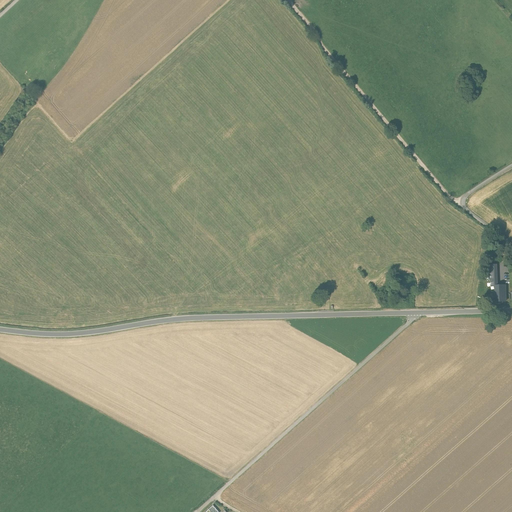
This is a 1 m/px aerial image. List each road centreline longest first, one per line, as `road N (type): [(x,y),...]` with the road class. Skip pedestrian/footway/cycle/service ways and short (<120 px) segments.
road 1 (tertiary): [(0,329),(89,333),(187,318),(511,311)]
road 2 (track): [(463,201),(450,197),(283,0)]
road 3 (unclassified): [(511,243),(463,205),(463,197),(511,166)]
